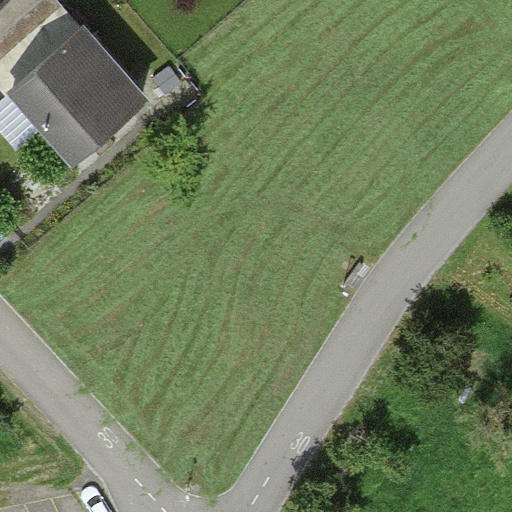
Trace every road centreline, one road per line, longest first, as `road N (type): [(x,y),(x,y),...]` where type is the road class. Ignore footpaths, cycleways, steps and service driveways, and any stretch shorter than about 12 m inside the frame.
road 1 (residential): [(250,511),(419,254),(511,155)]
road 2 (residential): [(162,511),(0,336)]
